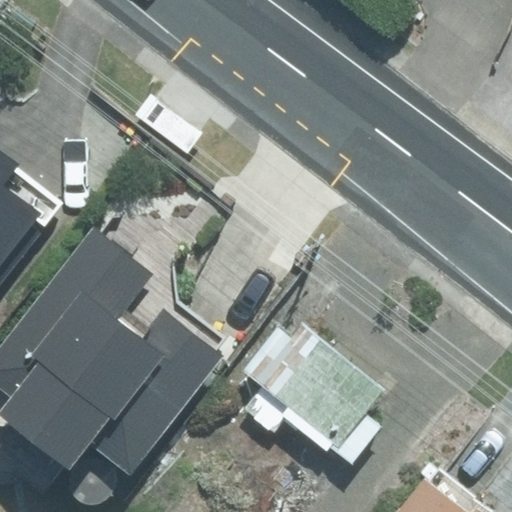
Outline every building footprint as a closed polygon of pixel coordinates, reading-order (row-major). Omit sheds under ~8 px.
[(0,164),(0,260),(30,223),(0,199),(0,180),(8,170),(0,164)] [(107,379),(82,360),(144,281),(87,234),(0,342),(0,394),(12,404),(0,420),(0,422),(62,472),(77,456),(116,486),(218,359),(161,312),(107,379)] [(283,412),(277,419),(321,456),(326,450),(345,467),(373,434),(354,419),(376,395),(299,328),(250,385),(283,412)] [(462,409),(433,447),(456,464),(451,471),(506,511),(511,511),(511,420),(497,409),(484,426),(462,409)] [(397,511),(452,511),(419,486),(397,511)]
